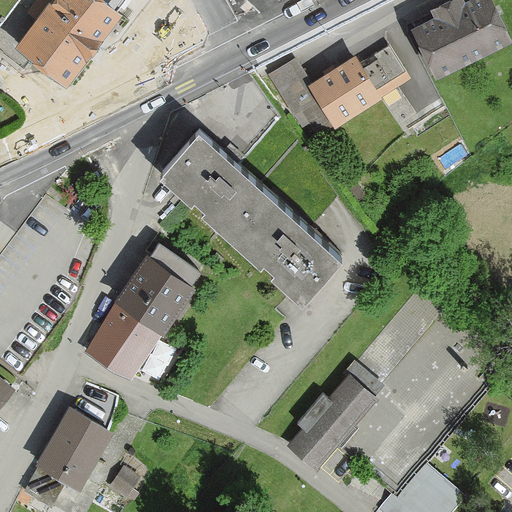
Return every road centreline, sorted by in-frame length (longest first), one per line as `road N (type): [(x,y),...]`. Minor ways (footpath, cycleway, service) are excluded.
road 1 (residential): [(66,347),(133,389),(276,447),(362,511)]
road 2 (residential): [(66,347),(130,208),(134,180),(116,111)]
road 3 (residential): [(0,491),(66,347)]
road 4 (secondary): [(238,49),(116,111)]
